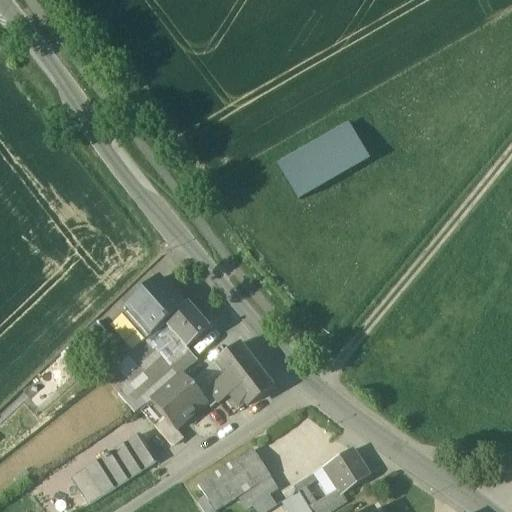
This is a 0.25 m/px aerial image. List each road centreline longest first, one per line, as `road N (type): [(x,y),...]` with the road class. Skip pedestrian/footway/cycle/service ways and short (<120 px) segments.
road 1 (tertiary): [(0,0),(109,148),(312,387),(486,508)]
road 2 (track): [(312,387),(511,150)]
